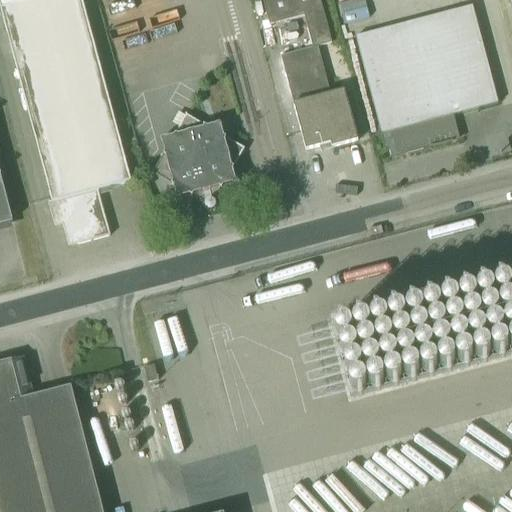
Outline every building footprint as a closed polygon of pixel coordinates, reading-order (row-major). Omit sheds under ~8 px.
[(131,183),(126,164),(82,0),(0,0),(0,6),(53,202),(48,203),(52,217),(60,215),(65,237),(69,241),(74,244),(79,245),(110,237),(98,192),(131,183)] [(358,142),(344,91),(328,95),(316,50),(332,46),(320,0),(262,0),(269,25),(304,16),(313,50),(281,59),(306,151),(330,145),(331,149),(358,142)] [(473,7),(355,39),(381,136),(385,135),(391,158),(458,140),(452,117),(498,105),(473,7)] [(221,124),(208,128),(193,119),(185,133),(161,140),(168,163),(162,172),(172,178),(177,199),(200,194),(213,191),(216,185),(220,187),(219,188),(222,190),(223,187),(237,184),(233,171),(234,169),(233,168),(242,152),(243,152),(245,150),(224,138),(221,124)] [(0,225),(12,223),(0,176),(0,225)] [(510,286),(508,284),(505,283),(502,282),(500,283),(497,285),(495,287),(495,290),(495,293),(496,295),(498,297),(500,299),(503,299),(505,299),(508,298),(510,296),(511,294),(511,291),(511,289),(510,286)] [(492,291),(490,289),(487,287),(485,287),(482,288),(479,289),(478,292),(477,295),(477,298),(478,300),(480,302),(482,303),(485,304),(488,304),(490,303),(492,301),(493,298),(494,296),(493,293),(492,291)] [(474,296),(472,294),(470,293),(467,293),(464,293),(462,295),(460,297),(459,300),(459,303),(460,305),(462,307),(464,309),(467,309),(470,309),(472,308),(474,306),(475,304),(476,301),(476,299),(474,296)] [(457,301),(455,299),(452,297),(449,297),(446,298),(444,300),(442,302),(441,305),(442,308),(443,310),(444,312),(447,313),(449,314),(452,314),(454,313),(456,311),(458,309),(458,306),(458,303),(457,301)] [(511,301),(510,300),(507,300),(504,301),(502,302),(500,305),(499,307),(499,310),(500,313),(502,315),(504,316),(507,317),(510,316),(511,315),(511,301)] [(439,305),(437,303),(434,302),(431,302),(429,302),(426,304),(424,306),(424,309),(424,312),(425,315),(427,317),(429,318),(432,318),(434,318),(437,317),(439,315),(440,313),(441,310),(440,308),(439,305)] [(497,308),(495,306),(492,305),(489,304),(486,305),(484,307),(482,309),(481,312),(482,315),(483,317),(484,319),(487,321),(489,321),(492,321),(495,320),(497,318),(498,316),(498,313),(498,311),(497,308)] [(421,310),(419,308),(417,306),(414,306),(411,307),(408,309),(407,311),(406,314),(406,317),(407,319),(409,321),(411,322),(414,323),(417,323),(419,322),(421,320),(422,318),(423,315),(423,312),(421,310)] [(479,313),(477,311),(474,310),(471,310),(468,311),(466,312),(464,315),(464,317),(464,320),(465,323),(467,325),(469,326),(472,327),(474,327),(477,325),(479,324),(480,321),(480,319),(480,316),(479,313)] [(403,315),(401,313),(399,312),(396,312),(393,312),(391,314),(389,316),(388,319),(388,322),(389,325),(391,327),(393,328),(396,328),(399,328),(401,327),(403,325),(404,323),(405,320),(405,318),(403,315)] [(461,318),(459,316),(456,315),(454,315),(451,315),(448,317),(447,319),(446,322),(446,325),(447,327),(449,329),(451,331),(454,331),(456,331),(459,330),(461,328),(462,326),(463,323),(462,321),(461,318)] [(386,320),(384,318),(381,316),(378,316),(375,317),(373,319),(371,321),(370,324),(371,327),(372,329),(373,331),(376,333),(378,333),(381,333),(383,332),(385,330),(387,328),(387,325),(387,322),(386,320)] [(443,322),(441,320),(439,319),(436,319),(433,320),(431,321),(429,324),(428,327),(428,329),(429,332),(431,334),(434,335),(436,336),(439,336),(441,334),(443,333),(445,330),(445,328),(445,325),(443,322)] [(368,324),(366,322),(363,321),(360,321),(358,321),(355,323),(353,325),(353,328),(353,331),(354,334),(356,336),(358,337),(361,338),(363,337),(366,336),(368,334),(369,332),(370,329),(369,327),(368,324)] [(502,326),(500,324),(497,323),(494,322),(491,323),(489,325),(487,327),(486,330),(487,333),(488,335),(489,337),(492,339),(494,339),(497,339),(499,338),(501,336),(503,334),(503,331),(503,329),(502,326)] [(426,327),(424,325),(421,324),(418,324),(415,324),(413,326),(411,328),(410,331),(411,334),(412,336),(413,338),(416,340),(418,340),(421,340),(424,339),(426,337),(427,335),(427,332),(427,330),(426,327)] [(350,329),(348,327),(346,326),(343,325),(340,326),(337,328),(336,330),(335,333),(335,336),(336,338),(338,340),(340,342),(343,342),(346,342),(348,341),(350,339),(351,337),(352,334),(352,331),(350,329)] [(484,331),(482,329),(479,328),(476,328),(473,329),(471,330),(469,333),(469,336),(469,338),(470,341),(472,343),(474,344),(476,345),(479,345),(482,343),(484,342),(485,339),(485,337),(485,334),(484,331)] [(408,332),(406,330),(403,329),(400,329),(397,330),(395,331),(393,334),(393,337),(393,339),(394,342),(396,344),(398,345),(401,346),(403,346),(406,345),(408,343),(409,340),(410,338),(409,335),(408,332)] [(466,336),(464,334),(461,333),(458,333),(456,333),(453,335),(452,337),(451,340),(451,343),(452,345),(454,347),(456,349),(459,349),(461,349),(464,348),(466,346),(467,344),(468,341),(467,339),(466,336)] [(390,337),(388,335),(385,334),(383,334),(380,334),(377,336),(376,338),(375,341),(375,344),(376,347),(378,349),(380,350),(383,350),(386,350),(388,349),(390,347),(391,345),(392,342),(391,340),(390,337)] [(448,340),(446,338),(444,337),(441,337),(438,338),(436,339),(434,342),(433,345),(433,347),(434,350),(436,352),(438,353),(441,354),(444,354),(446,352),(448,351),(450,348),(450,346),(450,343),(448,340)] [(373,342),(370,339),(368,338),(365,338),(362,339),(360,340),(358,343),(357,346),(357,348),(358,351),(360,353),(363,354),(365,355),(368,355),(370,354),(372,352),(374,349),(374,347),(374,344),(373,342)] [(507,344),(505,342),(502,341),(499,340),(496,341),(494,343),(492,345),(491,348),(492,351),(493,353),(494,355),(497,357),(499,357),(502,357),(504,356),(506,354),(508,352),(508,349),(508,346),(507,344)] [(431,345),(429,343),(426,342),(423,342),(420,342),(418,344),(416,346),(415,349),(416,352),(417,354),(418,357),(421,358),(423,358),(426,358),(428,357),(430,355),(432,353),(432,350),(432,348),(431,345)] [(355,346),(353,344),(350,343),(347,343),(344,343),(342,345),(340,347),(340,350),(340,353),(341,356),(343,358),(345,359),(347,359),(350,359),(353,358),(355,356),(356,354),(356,351),(356,349),(355,346)] [(489,349),(487,347),(484,346),(481,346),(478,347),(476,348),(474,351),(474,353),(474,356),(475,359),(477,361),(479,362),(481,363),(484,362),(487,361),(489,360),(490,357),(490,355),(490,352),(489,349)] [(413,351),(411,348),(408,347),(405,347),(402,348),(400,349),(398,352),(398,355),(398,357),(399,360),(401,362),(403,363),(406,364),(408,364),(411,362),(413,361),(414,358),(414,356),(414,353),(413,351)] [(471,354),(469,352),(466,351),(463,350),(461,351),(458,353),(457,355),(456,358),(456,361),(457,363),(459,365),(461,367),(464,367),(466,367),(469,366),(471,364),(472,362),(473,359),(472,357),(471,354)] [(395,355),(393,353),(390,352),(388,352),(385,352),(382,354),(381,356),(380,359),(380,362),(381,365),(383,367),(385,368),(388,368),(390,368),(393,367),(395,365),(396,363),(397,360),(396,358),(395,355)] [(453,358),(451,356),(449,355),(446,355),(443,356),(441,357),(439,360),(438,362),(438,365),(439,368),(441,370),(443,371),(446,372),(449,372),(451,370),(453,369),(455,366),(455,364),(455,361),(453,358)] [(378,360),(375,358),(373,356),(370,356),(367,357),(365,358),(363,361),(362,364),(362,367),(363,369),(365,371),(368,372),(370,373),(373,373),(375,372),(377,370),(379,367),(379,365),(379,362),(378,360)] [(102,511),(71,388),(32,398),(22,359),(3,364),(1,359),(0,359),(0,511),(102,511)] [(436,363),(434,361),(431,360),(428,360),(425,360),(423,362),(421,364),(420,367),(421,370),(422,372),(423,374),(426,376),(428,376),(431,376),(433,375),(435,373),(437,371),(437,368),(437,366),(436,363)] [(360,364),(358,362),(355,361),(352,361),(349,361),(347,363),(345,365),(344,368),(345,371),(346,374),(347,376),(350,377),(352,378),(355,377),(358,376),(360,374),(361,372),(361,369),(361,367),(360,364)] [(418,368),(416,366),(413,365),(410,365),(407,366),(405,367),(403,370),(403,372),(403,375),(404,378),(406,380),(408,381),(411,382),(413,382),(416,380),(418,379),(419,376),(419,374),(419,371),(418,368)] [(158,382),(154,367),(144,369),(148,384),(158,382)] [(400,373),(398,371),(395,370),(393,370),(390,370),(387,372),(386,374),(385,377),(385,380),(386,382),(388,384),(390,386),(393,386),(395,386),(398,385),(400,383),(401,381),(402,378),(401,376),(400,373)] [(383,377),(380,375),(378,374),(375,374),(372,375),(370,376),(368,379),(367,382),(367,384),(368,387),(370,389),(373,390),(375,391),(378,391),(380,389),(382,388),(384,385),(384,383),(384,380),(383,377)] [(365,382),(363,380),(360,379),(357,379),(354,379),(352,381),(350,383),(349,386),(350,389),(351,392),(352,393),(355,395),(357,395),(360,395),(363,394),(365,392),(366,390),(366,387),(366,385),(365,382)]
